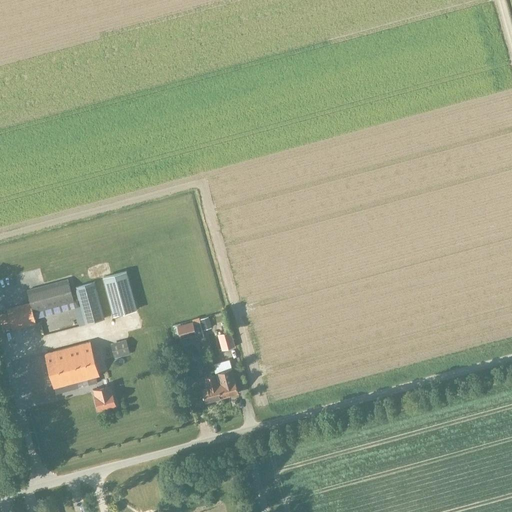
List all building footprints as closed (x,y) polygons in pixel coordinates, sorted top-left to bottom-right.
[(113,316),(136,310),(126,271),(102,278),(113,316)] [(30,303),(6,309),(11,328),(35,322),(32,312),(73,301),(67,279),(26,290),(30,303)] [(84,324),(104,319),(94,282),(73,287),(84,324)] [(199,319),(201,328),(209,327),(207,318),(199,319)] [(192,322),(177,326),(180,338),(195,334),(192,322)] [(218,334),(222,350),(234,347),(230,331),(218,334)] [(129,354),(126,341),(125,339),(110,343),(114,358),(129,354)] [(89,342),(45,353),(54,387),(86,378),(88,384),(97,382),(95,376),(98,375),(89,342)] [(221,397),(238,393),(231,368),(217,372),(220,383),(217,384),(221,397)] [(221,397),(217,384),(215,374),(204,377),(207,385),(200,387),(204,402),(221,397)] [(98,410),(115,405),(110,385),(93,389),(94,395),(98,410)]
